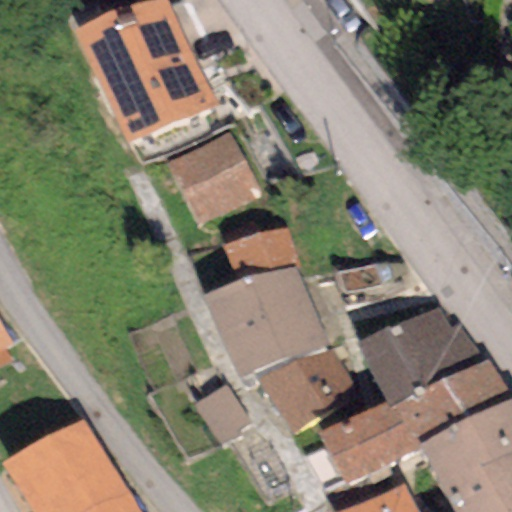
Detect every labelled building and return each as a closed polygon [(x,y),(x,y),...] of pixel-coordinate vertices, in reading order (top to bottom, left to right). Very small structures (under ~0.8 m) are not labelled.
[(216,116),(163,4),(76,45),(128,157),(216,116)] [(259,199),(226,137),(165,170),(198,231),(259,199)] [(235,293),(298,273),(283,235),(219,256),(235,293)] [(298,273),(235,293),(199,310),(243,391),(252,387),(289,444),(361,408),(328,356),(298,273)] [(438,311),(357,355),(390,416),(479,367),(459,329),(451,334),(438,311)] [(0,329),(0,355),(12,348),(0,329)] [(317,450),(345,499),(418,462),(511,408),(487,364),(479,367),(390,416),(317,450)] [(232,408),(198,432),(226,472),(260,448),(232,408)] [(511,511),(511,408),(418,462),(444,511),(511,511)] [(132,511),(83,431),(0,482),(18,511),(132,511)] [(411,511),(403,494),(366,511),(411,511)]
